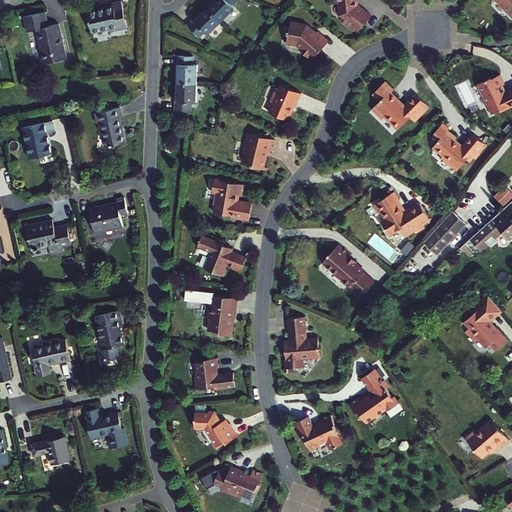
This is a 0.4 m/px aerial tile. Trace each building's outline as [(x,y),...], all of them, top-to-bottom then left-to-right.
[(214,0),(207,7),(221,21),(235,7),(232,5),(236,0),(214,0)] [(335,0),(336,3),(340,3),(341,16),(346,20),(344,23),(354,30),(357,28),(360,30),(372,15),(362,8),(358,6),(357,0),(335,0)] [(509,7),(502,0),(498,0),(509,12),(509,7)] [(511,0),(502,0),(509,7),(509,12),(511,14),(511,0)] [(127,28),(121,2),(108,5),(109,7),(87,12),(92,33),(109,30),(110,32),(127,28)] [(221,21),(207,7),(194,21),(193,20),(188,25),(200,37),(205,31),(209,34),(221,21)] [(49,25),(45,12),(24,17),(28,32),(37,30),(45,64),(67,59),(58,23),(49,25)] [(297,45),(300,48),(302,49),(302,53),(306,56),(309,56),(312,57),(314,59),(328,42),(317,32),(316,34),(314,35),(311,32),(311,30),(306,25),(291,22),(290,31),(288,31),(287,34),(289,35),(287,43),(297,45)] [(178,64),(178,83),(197,84),(197,65),(193,65),(193,56),(177,56),(177,64),(178,64)] [(489,79),(478,85),(492,115),(500,111),(501,113),(511,107),(511,90),(507,93),(506,92),(504,93),(502,87),(504,86),(505,85),(500,76),(493,79),(489,79)] [(197,103),(197,84),(178,83),(177,103),(175,103),(175,110),(193,110),(193,103),(197,103)] [(410,118),(412,120),(419,114),(421,116),(429,108),(416,95),(405,106),(391,94),(393,92),(384,83),(373,95),(380,102),(372,110),(382,120),(385,118),(398,131),(410,118)] [(301,95),(281,86),(279,91),(277,90),(270,104),(273,105),(269,114),(288,122),(294,107),(296,108),(301,95)] [(106,147),(126,143),(120,117),(118,117),(116,110),(101,114),(102,121),(100,122),(106,147)] [(419,114),(412,120),(415,123),(421,116),(419,114)] [(55,130),(52,120),(23,127),(31,158),(53,154),(48,132),(55,130)] [(432,136),(438,141),(433,148),(443,156),(441,158),(457,172),(467,160),(470,163),(473,158),(475,160),(480,155),(478,153),(485,145),(473,134),(462,147),(455,141),(457,139),(447,131),(449,129),(442,123),(432,136)] [(247,154),(245,154),(244,158),(246,158),(244,165),(252,167),(253,168),(264,171),(266,162),(268,162),(269,159),(267,159),(268,154),(270,155),(272,155),(275,141),(260,138),(254,136),(248,135),(246,144),(247,144),(246,148),(248,149),(247,154)] [(246,185),(216,180),(214,192),(219,193),(216,213),(233,215),(233,217),(250,220),(253,204),(239,202),(239,201),(238,200),(239,195),(241,196),(244,196),(246,185)] [(504,209),(511,201),(511,198),(502,187),(492,197),(504,209)] [(380,215),(381,213),(382,213),(388,221),(383,223),(391,235),(397,231),(401,229),(406,237),(416,230),(417,232),(418,233),(426,228),(423,223),(430,218),(420,203),(407,212),(402,212),(398,205),(400,204),(394,194),(393,195),(391,191),(385,194),(388,198),(374,207),(380,215)] [(395,193),(394,194),(400,204),(398,205),(402,212),(407,212),(420,203),(419,201),(406,210),(395,193)] [(241,201),(241,196),(239,195),(238,200),(239,201),(239,202),(253,204),(253,203),(241,201)] [(118,202),(89,209),(95,234),(123,227),(121,215),(129,213),(125,198),(117,199),(118,202)] [(511,201),(504,209),(458,250),(462,253),(468,248),(473,253),(479,253),(480,253),(487,246),(490,249),(497,243),(494,240),(500,234),(509,244),(511,240),(511,201)] [(453,211),(445,220),(424,242),(438,255),(450,242),(467,224),(453,211)] [(52,221),(26,227),(31,250),(35,249),(35,251),(39,250),(38,248),(48,246),(48,248),(50,253),(54,252),(55,254),(59,253),(58,248),(62,247),(71,245),(67,225),(54,228),(52,221)] [(407,238),(417,232),(416,230),(406,237),(407,238)] [(211,257),(209,258),(205,268),(225,276),(227,270),(226,268),(228,265),(229,266),(233,267),(233,269),(241,273),(247,258),(233,252),(233,251),(234,249),(226,245),(227,243),(218,239),(217,241),(204,236),(199,248),(211,253),(212,253),(211,257)] [(350,256),(338,246),(323,263),(343,280),(349,286),(348,287),(348,288),(354,293),(354,294),(360,300),(375,283),(364,274),(365,273),(356,265),(357,264),(357,263),(350,257),(350,256)] [(366,271),(357,264),(356,265),(365,273),(366,271)] [(239,298),(214,295),(213,303),(211,303),(209,318),(211,318),(209,330),(220,331),(220,334),(232,336),(233,326),(232,323),(234,313),(235,313),(237,313),(239,298)] [(511,342),(511,340),(497,318),(505,312),(494,295),(461,318),(478,342),(484,339),(490,347),(495,344),(499,351),(511,342)] [(96,316),(103,349),(101,349),(103,359),(120,356),(118,346),(124,344),(121,327),(123,326),(119,311),(96,316)] [(320,358),(319,351),(321,349),(319,348),(319,340),(308,341),(306,326),(305,326),(304,319),(289,320),(291,342),(291,347),(286,347),(288,370),(304,369),(303,360),(320,358)] [(12,379),(7,353),(5,353),(3,346),(5,345),(3,337),(0,337),(0,381),(5,380),(12,379)] [(49,364),(71,359),(66,339),(32,348),(39,375),(51,373),(49,364)] [(232,372),(217,374),(215,374),(215,368),(216,367),(217,367),(216,358),(205,359),(205,361),(195,362),(196,377),(194,379),(195,389),(211,387),(211,390),(233,387),(232,372)] [(365,422),(378,413),(384,409),(385,410),(387,410),(397,402),(392,396),(391,396),(384,385),(386,384),(382,378),(381,379),(374,368),(360,377),(369,390),(371,389),(372,391),(373,393),(370,395),(366,395),(365,396),(364,399),(360,402),(359,400),(357,397),(348,403),(354,412),(354,411),(357,415),(360,415),(365,422)] [(110,415),(87,420),(91,438),(115,433),(116,434),(123,433),(118,412),(110,414),(110,415)] [(209,413),(195,413),(195,429),(205,429),(213,442),(212,443),(216,450),(222,446),(223,444),(226,442),(226,443),(227,444),(238,436),(230,424),(229,425),(227,426),(224,421),(222,423),(220,424),(214,417),(214,412),(209,412),(209,413)] [(320,422),(321,424),(322,425),(314,428),(314,427),(310,418),(296,424),(303,438),(304,438),(309,449),(319,444),(320,446),(327,443),(330,451),(335,448),(337,449),(339,448),(339,447),(343,445),(334,427),(335,426),(331,417),(320,422)] [(475,431),(466,439),(483,458),(489,452),(490,453),(496,447),(498,450),(509,440),(492,420),(476,433),(475,431)] [(1,429),(0,429),(0,465),(9,463),(1,429)] [(71,460),(65,437),(32,444),(35,455),(50,452),(53,464),(71,460)] [(491,455),(498,450),(496,447),(490,453),(491,455)] [(248,505),(252,495),(254,496),(257,489),(255,489),(261,476),(252,472),(249,477),(244,475),(244,472),(231,466),(228,473),(220,470),(213,484),(221,487),(217,496),(237,505),(238,501),(248,505)]
